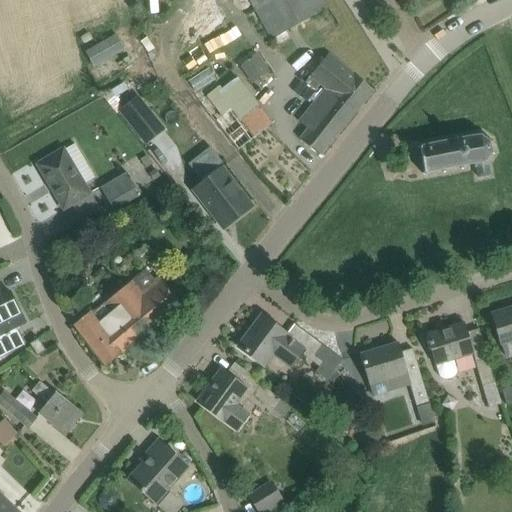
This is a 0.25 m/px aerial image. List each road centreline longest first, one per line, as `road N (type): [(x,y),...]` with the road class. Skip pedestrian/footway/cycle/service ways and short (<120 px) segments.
road 1 (tertiary): [(254,262),(388,98),(454,33),(510,0)]
road 2 (residential): [(511,276),(360,314),(304,310),(276,293),(254,262)]
road 3 (residential): [(128,401),(105,392),(66,344),(0,179)]
road 4 (residential): [(228,511),(207,449),(155,373)]
road 5 (tertiary): [(155,373),(254,262)]
road 6 (tertiary): [(53,511),(128,401)]
